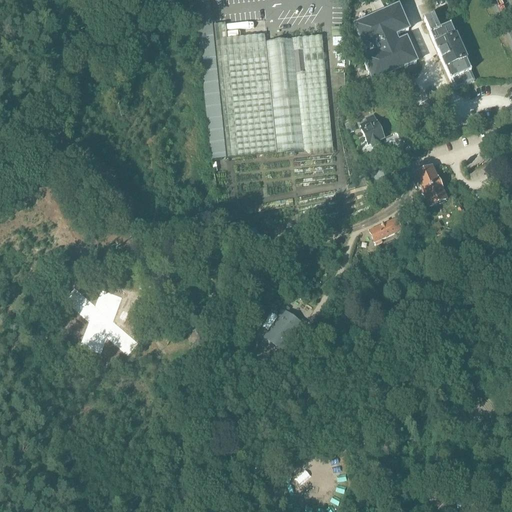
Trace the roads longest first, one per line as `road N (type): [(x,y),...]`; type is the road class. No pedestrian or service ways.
road 1 (track): [(0,287),(212,244),(268,257),(354,228),(344,265),(313,315),(177,476)]
road 2 (track): [(174,511),(184,382),(161,347),(134,262)]
road 3 (track): [(35,150),(59,134),(100,0)]
road 4 (track): [(354,228),(392,214),(405,203),(405,174),(437,161)]
